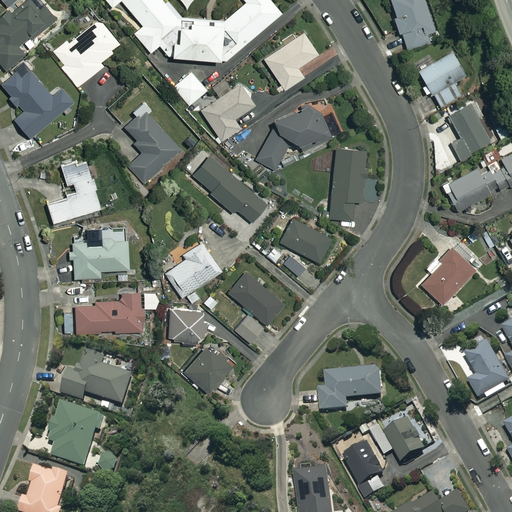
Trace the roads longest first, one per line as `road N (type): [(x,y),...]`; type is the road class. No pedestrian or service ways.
road 1 (residential): [(328,0),(380,83),(403,133),(408,168),(400,215),(355,285)]
road 2 (residential): [(355,285),(504,511)]
road 3 (residential): [(0,425),(23,317),(0,201)]
road 4 (residential): [(355,285),(266,400)]
